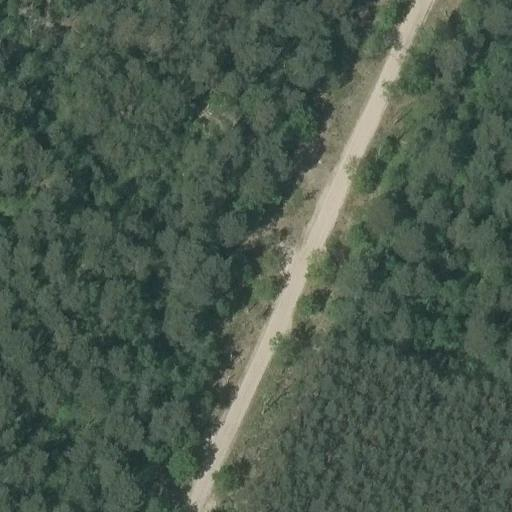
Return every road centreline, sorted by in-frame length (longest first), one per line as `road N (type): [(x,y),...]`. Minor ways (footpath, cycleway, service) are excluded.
road 1 (track): [(272,339),(423,0)]
road 2 (track): [(272,339),(511,415)]
road 3 (track): [(193,511),(272,339)]
